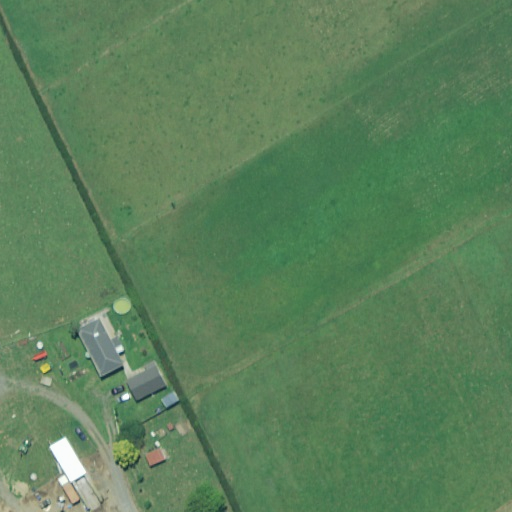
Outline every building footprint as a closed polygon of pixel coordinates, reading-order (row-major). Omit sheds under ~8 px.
[(127,365),(103,318),(81,330),(105,376),(127,365)] [(169,386),(159,366),(130,380),(140,400),(169,386)] [(182,400),(178,391),(165,398),(170,407),(182,400)] [(69,438),(55,446),(76,483),(90,475),(69,438)] [(171,457),(166,447),(149,455),(154,466),(171,457)] [(109,464),(103,455),(93,461),(100,471),(109,464)]
